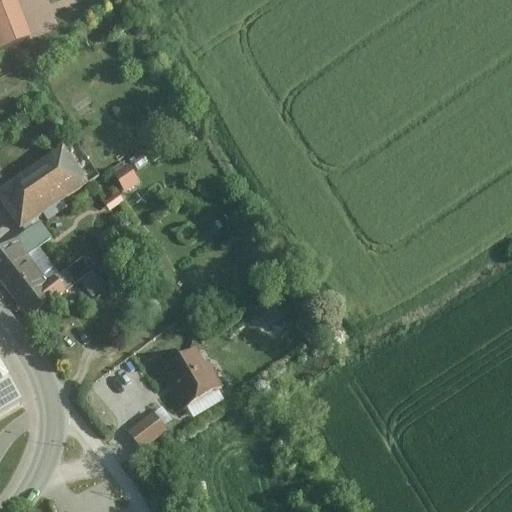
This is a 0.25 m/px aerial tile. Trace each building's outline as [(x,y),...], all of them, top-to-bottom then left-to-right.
[(0,54),(25,44),(10,5),(0,9),(0,54)] [(0,215),(12,233),(80,187),(57,153),(0,191),(0,215)] [(118,171),(130,191),(145,182),(133,162),(118,171)] [(23,258),(49,241),(37,223),(0,247),(0,292),(8,304),(40,283),(23,258)] [(63,268),(51,276),(62,294),(74,286),(63,268)] [(8,304),(21,324),(45,309),(43,306),(62,294),(51,276),(40,283),(8,304)] [(222,391),(197,347),(162,368),(187,411),(222,391)] [(0,423),(22,411),(0,370),(0,423)] [(151,444),(141,427),(125,437),(135,454),(151,444)]
